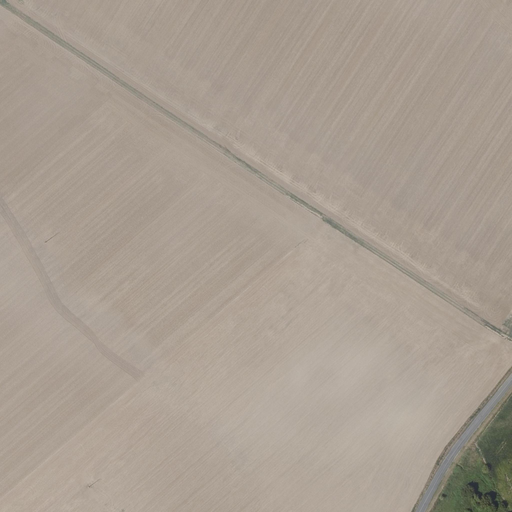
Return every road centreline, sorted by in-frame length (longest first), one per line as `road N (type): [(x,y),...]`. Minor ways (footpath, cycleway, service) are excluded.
road 1 (track): [(511,338),(7,5)]
road 2 (tertiary): [(421,511),(455,450),(511,379)]
